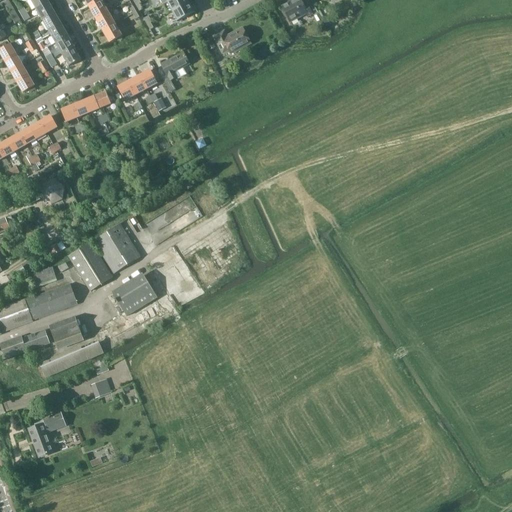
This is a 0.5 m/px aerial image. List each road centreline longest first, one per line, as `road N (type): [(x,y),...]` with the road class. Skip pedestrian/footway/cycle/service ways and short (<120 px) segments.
road 1 (unknown): [(0,344),(211,226)]
road 2 (residential): [(96,78),(213,20)]
